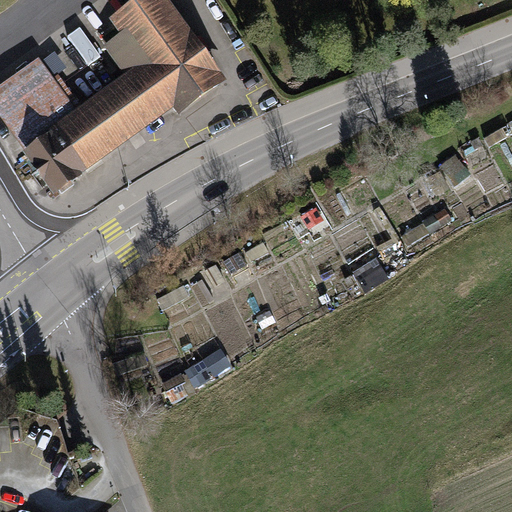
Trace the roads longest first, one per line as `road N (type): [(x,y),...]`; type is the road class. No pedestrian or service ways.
road 1 (primary): [(48,294),(139,228),(284,145),(511,52)]
road 2 (residential): [(48,294),(70,328),(139,511)]
